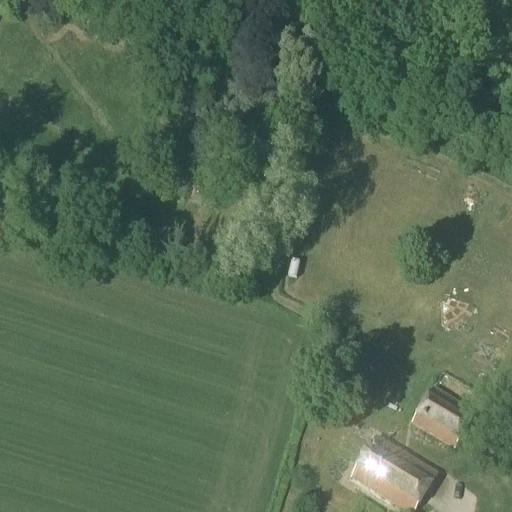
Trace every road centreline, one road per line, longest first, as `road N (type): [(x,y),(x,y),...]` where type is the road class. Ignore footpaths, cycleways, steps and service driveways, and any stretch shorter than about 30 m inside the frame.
road 1 (track): [(110,0),(299,66),(254,288),(430,366)]
road 2 (track): [(315,0),(299,66),(511,139)]
